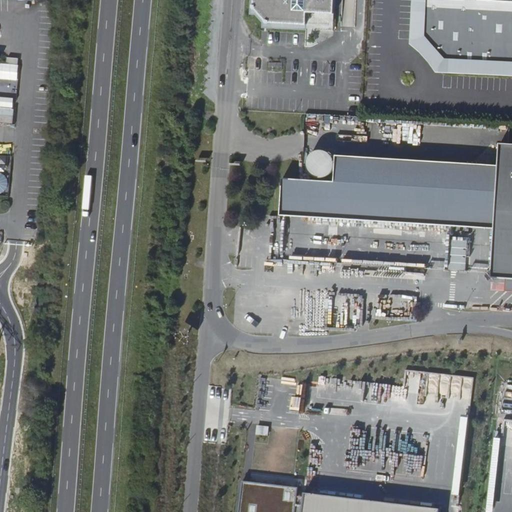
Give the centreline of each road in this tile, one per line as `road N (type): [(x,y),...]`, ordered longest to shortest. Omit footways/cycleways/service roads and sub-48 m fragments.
road 1 (primary): [(99,511),(142,0)]
road 2 (primary): [(107,0),(65,511)]
road 3 (unclassified): [(229,89),(188,511)]
road 4 (unclassified): [(0,488),(13,361),(13,331),(0,302)]
